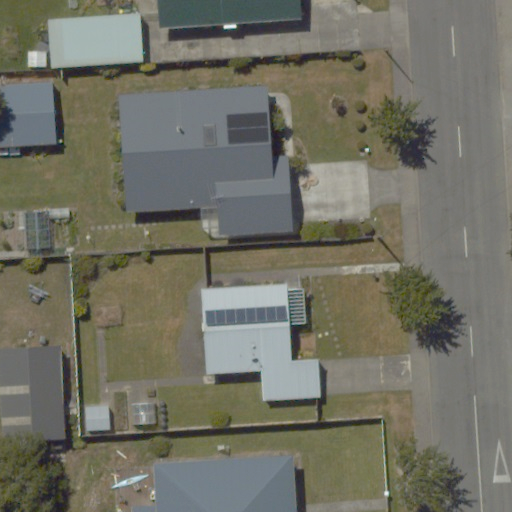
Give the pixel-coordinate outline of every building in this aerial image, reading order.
[(93,0),(94,18),(49,20),(51,72),(147,69),(145,16),(144,0),(93,0)] [(302,0),(157,0),(160,37),(304,29),(302,0)] [(0,149),(61,147),(59,83),(0,85),(0,149)] [(291,162),(269,162),(267,96),(121,101),(125,217),(221,215),(221,237),(294,234),(291,162)] [(304,288),(200,290),(206,375),(262,373),(263,406),(331,404),(330,362),(288,363),(287,328),(305,327),(304,288)] [(32,351),(0,352),(0,370),(2,433),(35,431),(32,351)] [(301,511),(300,457),(155,462),(156,511),(301,511)]
